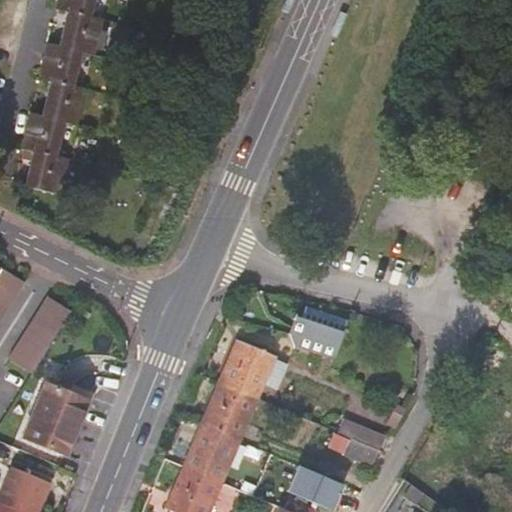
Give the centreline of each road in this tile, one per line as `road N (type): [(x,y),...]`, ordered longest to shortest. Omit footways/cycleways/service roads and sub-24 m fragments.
road 1 (residential): [(367,511),(450,357),(446,318),(416,297),(206,254)]
road 2 (tertiary): [(206,254),(318,0)]
road 3 (tertiary): [(103,511),(179,320)]
road 4 (residential): [(0,230),(179,320)]
